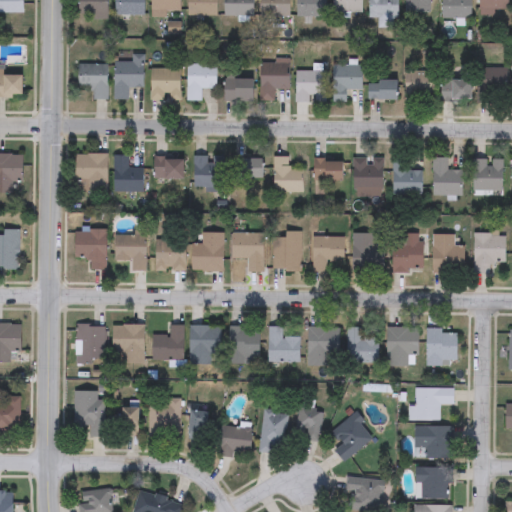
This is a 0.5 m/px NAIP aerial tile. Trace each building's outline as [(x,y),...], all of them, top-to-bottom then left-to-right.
[(0,0),(22,0),(23,11),(0,11),(0,0)] [(107,0),(107,17),(78,17),(78,0),(107,0)] [(114,0),(144,0),(144,14),(114,14),(114,0)] [(180,0),(180,11),(166,11),(166,17),(150,17),(150,0),(180,0)] [(215,0),(215,15),(187,15),(187,0),(215,0)] [(253,0),(253,15),(223,15),(223,0),(253,0)] [(289,0),(289,16),(259,16),(259,0),(289,0)] [(325,0),(325,17),(297,17),(297,0),(325,0)] [(361,0),(361,11),(331,11),(331,0),(361,0)] [(397,0),(397,17),(368,17),(368,0),(397,0)] [(402,0),(429,0),(429,11),(402,11),(402,0)] [(470,0),(470,18),(440,17),(440,0),(470,0)] [(142,87),(126,87),(126,99),(113,99),(113,62),(131,62),(131,54),(143,54),(142,87)] [(289,89),(273,89),(273,99),(259,99),(259,60),(289,60),(289,89)] [(106,64),(106,100),(91,100),(91,87),(77,87),(77,64),(106,64)] [(215,88),(201,88),(201,100),(186,100),(186,64),(215,64),(215,88)] [(361,65),(361,89),(346,89),(346,102),(331,102),(331,65),(361,65)] [(23,76),(22,98),(0,96),(0,67),(2,67),(2,75),(23,76)] [(476,103),(476,68),(503,68),(503,93),(494,93),(494,103),(476,103)] [(179,100),(150,100),(150,69),(179,69),(179,100)] [(325,71),(324,102),(295,102),(295,71),(325,71)] [(433,71),(433,101),(404,101),(404,71),(433,71)] [(253,99),(224,99),(224,76),(253,76),(253,99)] [(470,101),(440,101),(440,80),(470,80),(470,101)] [(397,100),(367,100),(367,81),(397,81),(397,100)] [(0,189),(0,154),(23,154),(22,182),(10,182),(10,189),(0,189)] [(106,192),(74,192),(74,154),(106,154),(106,192)] [(112,192),(112,155),(127,155),(127,168),(142,168),(142,192),(112,192)] [(222,155),(222,190),(192,190),(192,155),(222,155)] [(154,180),(154,157),(183,157),(183,180),(154,180)] [(272,192),(272,157),(288,157),(288,169),(302,169),(302,192),(272,192)] [(352,157),(366,157),(366,159),(382,159),(382,195),(352,195),(352,157)] [(232,158),(262,158),(262,179),(232,179),(232,158)] [(431,195),(431,158),(446,158),(446,170),(461,170),(461,195),(431,195)] [(342,159),(342,182),(313,182),(313,159),(342,159)] [(391,195),(391,159),(407,159),(407,170),(421,170),(421,195),(391,195)] [(501,159),(501,190),(471,190),(471,159),(501,159)] [(0,229),(19,229),(19,268),(0,268),(0,229)] [(106,230),(105,270),(87,269),(87,257),(74,257),(74,230),(106,230)] [(223,232),(223,271),(198,271),(198,232),(223,232)] [(300,232),(300,269),(272,269),(272,236),(284,236),(284,232),(300,232)] [(263,271),(246,271),(246,258),(231,258),(231,233),(263,233),(263,271)] [(130,270),(130,261),(114,260),(114,234),(145,234),(145,271),(130,270)] [(352,234),(384,234),(384,271),(352,271),(352,234)] [(392,234),(422,234),(422,273),(392,273),(392,234)] [(432,273),(432,234),(453,234),(453,246),(464,246),(464,273),(432,273)] [(505,234),(504,262),(489,262),(489,274),(472,273),(473,234),(505,234)] [(311,272),(311,236),(344,236),(344,263),(325,263),(325,272),(311,272)] [(155,271),(155,240),(185,240),(185,271),(155,271)] [(0,324),(21,324),(21,351),(12,351),(12,363),(0,363),(0,324)] [(104,325),(104,364),(75,364),(75,325),(104,325)] [(144,325),(144,363),(113,363),(113,325),(144,325)] [(182,325),(182,360),(152,360),(152,335),(168,335),(168,325),(182,325)] [(189,326),(221,326),(221,360),(189,360),(189,326)] [(228,364),(228,327),(258,327),(258,364),(228,364)] [(267,362),(267,327),(281,327),(281,337),(298,337),(298,362),(267,362)] [(307,327),(337,327),(337,366),(307,366),(307,327)] [(407,366),(386,366),(386,327),(418,327),(418,355),(407,355),(407,366)] [(346,328),(360,328),(360,339),(377,339),(377,363),(346,363),(346,328)] [(425,366),(425,329),(456,329),(456,366),(425,366)] [(453,389),(453,405),(438,405),(438,419),(413,419),(413,389),(453,389)] [(97,391),(97,399),(104,399),(104,437),(88,437),(88,426),(73,426),(73,391),(97,391)] [(19,432),(0,432),(0,397),(19,397),(19,432)] [(147,438),(147,404),(167,404),(167,399),(179,399),(179,438),(147,438)] [(116,435),(116,407),(138,407),(138,435),(116,435)] [(293,438),(297,407),(321,410),(317,442),(293,438)] [(208,411),(205,441),(187,439),(190,410),(208,411)] [(261,411),(286,413),(283,446),(272,445),(272,453),(258,452),(261,411)] [(353,413),(372,438),(342,462),(333,450),(340,444),(330,431),(353,413)] [(218,426),(252,430),(248,458),(215,454),(218,426)] [(449,426),(449,458),(425,458),(425,448),(420,448),(420,456),(414,456),(414,426),(449,426)] [(448,498),(414,498),(414,467),(448,467),(448,498)] [(381,511),(345,510),(345,478),(382,479),(381,511)] [(78,511),(78,490),(110,489),(110,511),(78,511)] [(181,499),(178,511),(132,511),(137,490),(181,499)] [(0,511),(0,491),(13,491),(13,511),(0,511)]
